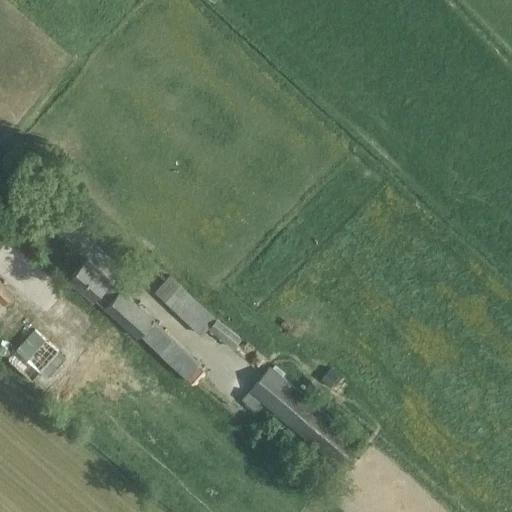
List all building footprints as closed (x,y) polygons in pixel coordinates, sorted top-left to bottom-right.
[(68,277),(94,300),(137,338),(139,336),(153,319),(154,318),(112,280),(87,257),(68,277)] [(66,288),(51,275),(34,294),(48,308),(84,340),(102,321),(66,288)] [(0,303),(3,306),(15,293),(2,282),(2,283),(0,281),(0,303)] [(242,339),(215,319),(183,288),(167,304),(201,335),(207,329),(233,349),(242,339)] [(153,319),(139,336),(172,366),(187,350),(153,319)] [(8,359),(32,381),(39,373),(47,380),(67,359),(34,330),(8,359)] [(246,403),(244,405),(254,413),(256,410),(255,409),(260,402),(341,471),(363,444),(270,366),(242,400),(246,403)]
